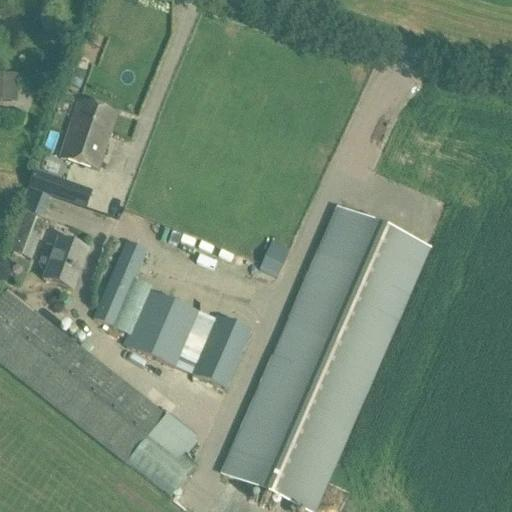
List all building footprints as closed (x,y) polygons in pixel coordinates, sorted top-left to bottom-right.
[(0,119),(18,121),(22,60),(0,59),(0,119)] [(80,92),(86,75),(74,70),(68,87),(80,92)] [(61,160),(100,173),(119,115),(80,103),(61,160)] [(59,201),(85,211),(91,192),(65,184),(59,201)] [(306,511),(315,511),(429,250),(340,211),(225,476),(306,511)] [(33,264),(47,226),(26,219),(12,257),(33,264)] [(143,247),(152,229),(138,222),(129,240),(143,247)] [(45,282),(75,293),(90,253),(60,241),(45,282)] [(150,253),(127,243),(94,322),(117,332),(150,253)] [(126,349),(190,376),(214,320),(150,293),(126,349)] [(0,366),(128,467),(168,418),(8,294),(0,304),(0,366)] [(253,332),(219,317),(193,377),(228,393),(253,332)] [(92,345),(112,361),(118,352),(99,337),(92,345)] [(130,471),(172,502),(197,467),(185,458),(156,436),(130,471)]
